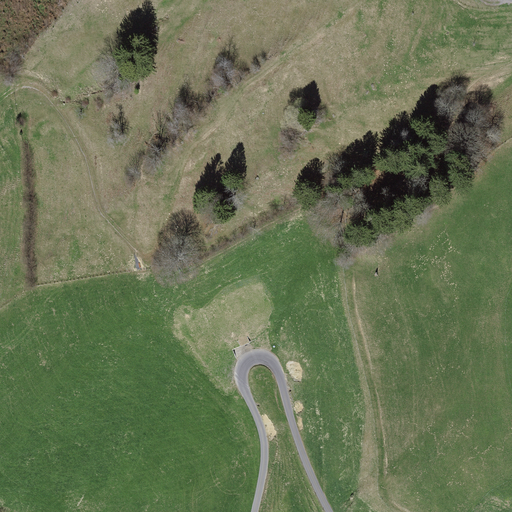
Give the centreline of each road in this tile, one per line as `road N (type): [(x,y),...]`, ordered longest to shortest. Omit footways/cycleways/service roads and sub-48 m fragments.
road 1 (residential): [(331,511),(273,364),(255,357),(241,378),(264,435),(256,511)]
road 2 (track): [(0,101),(23,86),(49,96),(86,160),(102,213),(155,271)]
road 3 (track): [(155,271),(170,259),(197,148),(275,72)]
